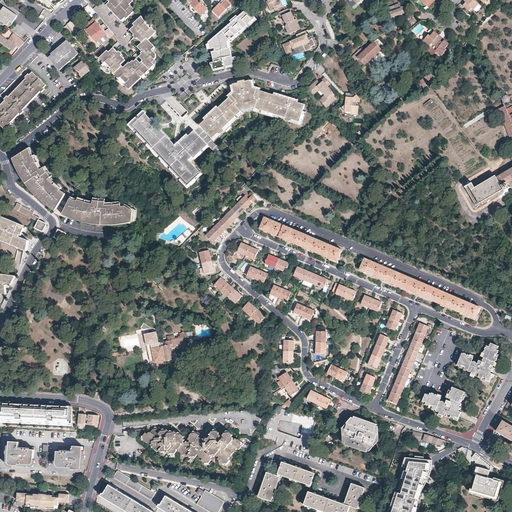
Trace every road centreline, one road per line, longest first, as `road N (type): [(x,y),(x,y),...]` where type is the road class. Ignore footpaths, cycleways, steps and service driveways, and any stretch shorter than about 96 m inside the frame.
road 1 (residential): [(241,228),(259,212),(280,216),(490,307),(499,330)]
road 2 (residential): [(374,408),(312,380),(301,335),(224,267),(224,244),(241,228)]
road 3 (residential): [(0,396),(80,399),(108,413),(84,511)]
road 4 (residential): [(3,158),(79,100),(126,105),(172,88)]
road 5 (residential): [(241,228),(415,306)]
road 6 (residential): [(197,82),(242,72),(296,81),(324,46),(316,17)]
